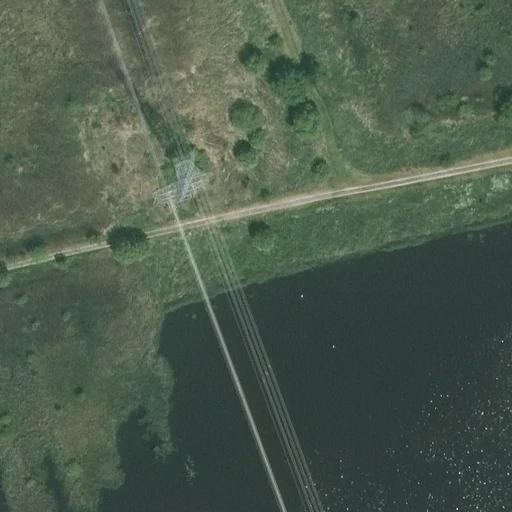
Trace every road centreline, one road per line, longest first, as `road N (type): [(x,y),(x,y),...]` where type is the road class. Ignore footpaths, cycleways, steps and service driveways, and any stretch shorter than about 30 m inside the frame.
road 1 (track): [(0,261),(511,156)]
road 2 (track): [(350,185),(283,0)]
